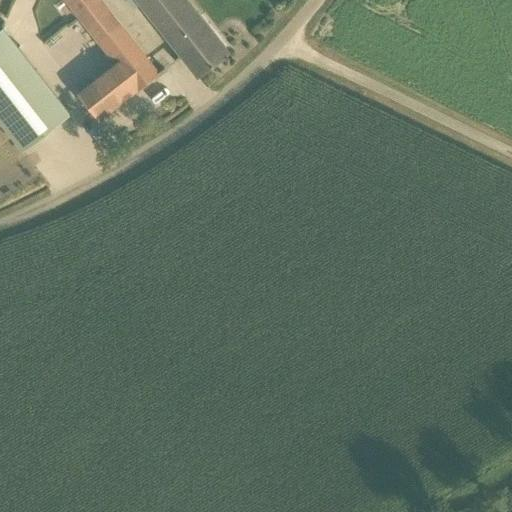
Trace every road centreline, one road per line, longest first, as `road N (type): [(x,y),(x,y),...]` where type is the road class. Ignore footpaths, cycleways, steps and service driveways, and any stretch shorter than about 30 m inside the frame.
road 1 (unclassified): [(0,225),(170,146),(285,43)]
road 2 (unclassified): [(511,155),(285,43)]
